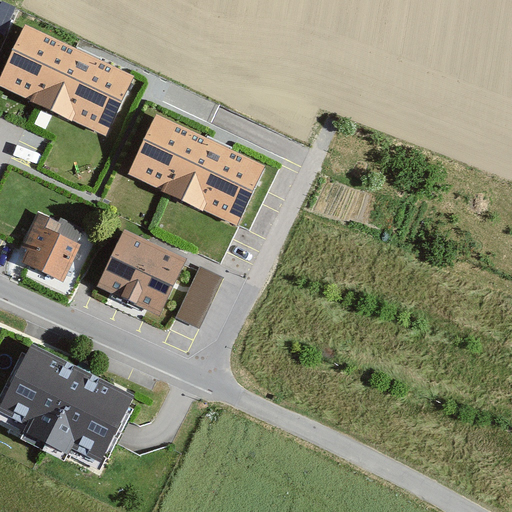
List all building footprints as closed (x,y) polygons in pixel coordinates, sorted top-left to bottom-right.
[(130,77),(25,29),(0,82),(0,83),(41,103),(104,132),(130,77)] [(205,138),(157,115),(129,173),(167,192),(238,226),(265,166),(235,151),(220,144),(205,138)] [(24,259),(63,277),(78,244),(54,234),(59,223),(38,213),(25,243),(30,245),(24,259)] [(148,243),(124,232),(98,287),(110,293),(148,310),(160,316),(173,288),(175,283),(184,265),(186,261),(148,243)] [(224,278),(200,267),(198,272),(191,288),(188,292),(176,317),(200,328),(224,278)] [(131,402),(133,399),(29,345),(0,401),(0,418),(25,431),(23,436),(21,439),(42,450),(65,462),(65,461),(66,460),(69,455),(99,471),(106,458),(107,459),(115,444),(121,432),(128,420),(133,410),(128,407),(131,402)]
